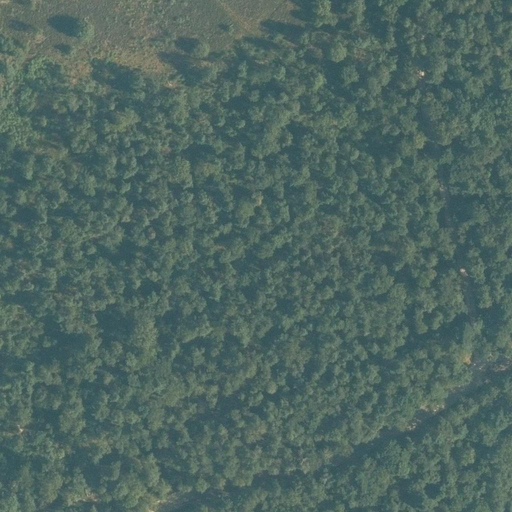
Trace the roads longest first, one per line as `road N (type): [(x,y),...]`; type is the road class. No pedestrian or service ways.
road 1 (track): [(154,511),(402,423),(479,375)]
road 2 (track): [(221,0),(268,45),(347,93),(385,149),(447,202)]
road 3 (track): [(511,355),(479,375),(477,326),(447,202)]
road 4 (track): [(447,202),(410,4),(420,0)]
road 5 (track): [(0,360),(85,511)]
